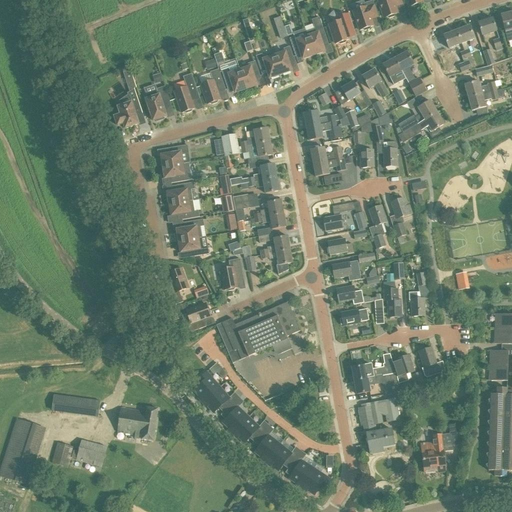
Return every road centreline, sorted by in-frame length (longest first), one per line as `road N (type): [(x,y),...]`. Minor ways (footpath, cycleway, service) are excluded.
road 1 (residential): [(157,253),(133,146),(284,106)]
road 2 (residential): [(305,511),(249,476),(160,384),(104,350)]
road 3 (residential): [(329,511),(349,469),(328,351)]
road 4 (residential): [(284,106),(417,25)]
road 5 (unclassified): [(104,350),(57,320),(0,255)]
road 6 (residential): [(451,348),(451,331),(434,330),(328,351)]
